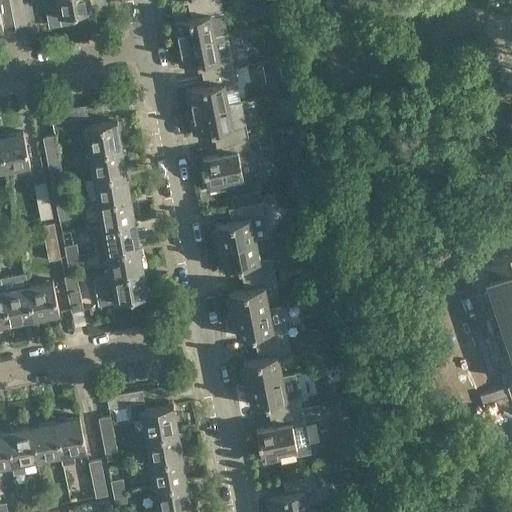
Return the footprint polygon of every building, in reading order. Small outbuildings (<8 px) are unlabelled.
[(9,0),(0,0),(0,28),(3,28),(3,27),(15,24),(9,0)] [(22,0),(10,0),(15,26),(27,24),(22,0)] [(90,0),(56,0),(59,15),(92,9),(90,0)] [(180,42),(228,33),(224,11),(221,0),(210,0),(195,3),(197,15),(171,21),(174,35),(178,34),(180,42)] [(228,33),(180,42),(181,50),(177,51),(180,65),(206,60),(209,72),(235,67),(228,33)] [(278,59),(262,62),(266,79),(281,75),(278,59)] [(193,111),(230,103),(226,82),(237,79),(235,67),(209,72),(211,84),(185,89),(187,103),(192,102),(193,111)] [(241,101),(230,103),(193,111),(195,119),(191,120),(194,134),(220,128),(222,140),(248,135),(241,101)] [(53,122),(58,121),(88,116),(86,104),(51,110),(53,122)] [(89,151),(122,145),(118,119),(85,125),(89,151)] [(23,131),(0,135),(0,146),(4,169),(30,164),(23,131)] [(269,132),(257,134),(259,143),(271,141),(269,132)] [(62,170),(55,134),(43,137),(50,172),(62,170)] [(248,135),(222,140),(225,152),(202,157),(209,190),(226,187),(225,182),(256,176),(248,135)] [(122,145),(89,151),(93,175),(127,170),(122,145)] [(127,170),(93,175),(98,200),(131,194),(127,170)] [(53,216),(46,181),(34,183),(41,219),(53,216)] [(308,192),(298,194),(304,223),(314,222),(308,192)] [(57,207),(69,205),(66,193),(55,196),(57,207)] [(131,194),(98,200),(102,225),(135,219),(131,194)] [(215,246),(256,238),(268,235),(261,201),(235,206),(238,219),(215,223),(217,229),(212,230),(215,246)] [(69,205),(57,207),(59,219),(71,217),(69,205)] [(140,243),(135,219),(102,225),(106,249),(140,243)] [(61,257),(54,222),(42,225),(49,260),(61,257)] [(0,245),(7,244),(19,242),(16,229),(0,232),(0,245)] [(261,259),(256,238),(215,246),(219,262),(223,261),(224,267),(246,263),(249,275),(275,270),(272,257),(261,259)] [(67,256),(79,254),(76,243),(64,245),(67,256)] [(144,268),(140,243),(106,249),(111,274),(144,268)] [(511,249),(482,260),(488,277),(494,276),(511,330),(511,249)] [(79,254),(67,256),(69,269),(89,265),(87,252),(79,254)] [(148,294),(144,268),(111,274),(115,300),(148,294)] [(275,270),(249,275),(251,287),(229,291),(230,298),(226,298),(229,314),(270,307),(266,285),(277,282),(275,270)] [(83,309),(76,273),(65,276),(71,311),(83,309)] [(0,323),(9,322),(3,289),(1,278),(0,278),(0,323)] [(27,284),(34,317),(59,312),(53,279),(27,284)] [(34,317),(27,284),(3,289),(9,322),(34,317)] [(288,339),(286,326),(282,304),(270,307),(229,314),(232,330),(237,330),(238,336),(260,331),(262,344),(288,339)] [(243,383),(284,375),(279,354),(291,351),(288,339),(262,344),(265,356),(243,360),(244,366),(239,367),(243,383)] [(284,375),(243,383),(246,399),(250,398),(251,405),(274,400),(276,412),(302,407),(300,394),(296,373),(284,375)] [(109,407),(114,406),(144,401),(142,389),(107,395),(109,407)] [(173,404),(141,410),(146,435),(178,430),(173,404)] [(302,407),(276,412),(278,424),(256,429),(263,462),(280,458),(279,454),(297,450),(297,454),(311,452),(302,407)] [(106,452),(117,450),(110,415),(99,417),(106,452)] [(62,464),(75,461),(73,452),(86,449),(80,416),(54,421),(61,454),(62,464)] [(61,454),(54,421),(30,426),(36,459),(61,454)] [(27,471),(25,462),(36,459),(30,426),(6,431),(12,464),(14,474),(27,471)] [(182,454),(178,430),(146,435),(150,460),(182,454)] [(0,466),(12,464),(6,431),(0,431),(0,466)] [(186,479),(182,454),(150,460),(154,484),(186,479)] [(89,461),(96,497),(108,494),(101,459),(89,461)] [(272,511),(303,511),(311,511),(306,489),(318,487),(315,474),(289,479),(292,491),(265,497),(268,511),(272,510),(272,511)] [(113,492),(125,489),(123,478),(111,480),(113,492)] [(186,479),(154,484),(159,509),(190,503),(186,479)] [(125,489),(113,492),(116,504),(128,501),(125,489)] [(43,494),(46,506),(58,504),(55,492),(43,494)] [(34,509),(46,506),(43,494),(32,497),(34,509)] [(111,511),(109,500),(97,502),(98,511),(111,511)] [(0,502),(0,511),(8,511),(6,501),(0,502)] [(192,511),(190,503),(159,509),(159,511),(192,511)]
